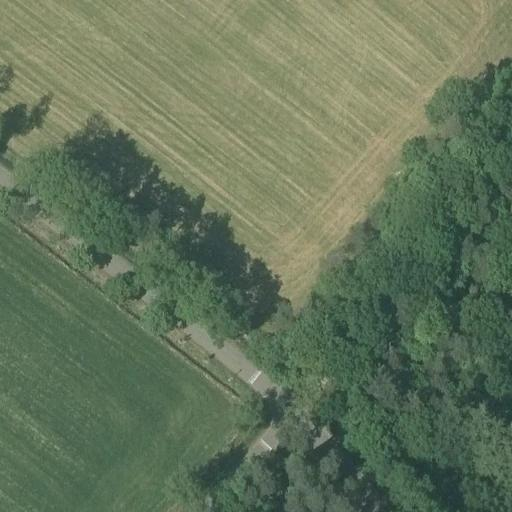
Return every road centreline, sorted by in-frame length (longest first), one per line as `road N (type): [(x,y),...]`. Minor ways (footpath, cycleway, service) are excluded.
road 1 (unclassified): [(296,407),(0,178)]
road 2 (unclassified): [(296,407),(511,164)]
road 3 (unclassified): [(412,511),(296,407)]
road 4 (unclassified): [(206,511),(296,407)]
